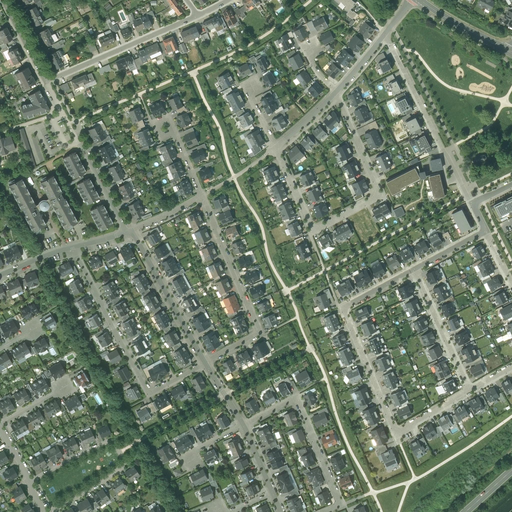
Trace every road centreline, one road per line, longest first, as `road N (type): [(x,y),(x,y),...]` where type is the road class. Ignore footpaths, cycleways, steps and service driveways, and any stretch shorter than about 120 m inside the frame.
road 1 (residential): [(335,92),(375,198),(312,231),(276,147)]
road 2 (residential): [(72,247),(148,393),(207,362)]
road 3 (residential): [(469,390),(396,432),(342,308)]
road 4 (residential): [(207,362),(261,335),(202,196)]
road 5 (residential): [(51,511),(122,466),(117,448),(105,442),(30,482)]
road 6 (residential): [(244,427),(296,398),(341,504),(323,511)]
road 7 (residential): [(384,34),(470,203)]
road 8 (residential): [(130,232),(45,80)]
road 9 (residential): [(198,16),(45,80)]
road 10 (residential): [(130,232),(207,362)]
road 11 (residential): [(469,390),(414,269)]
